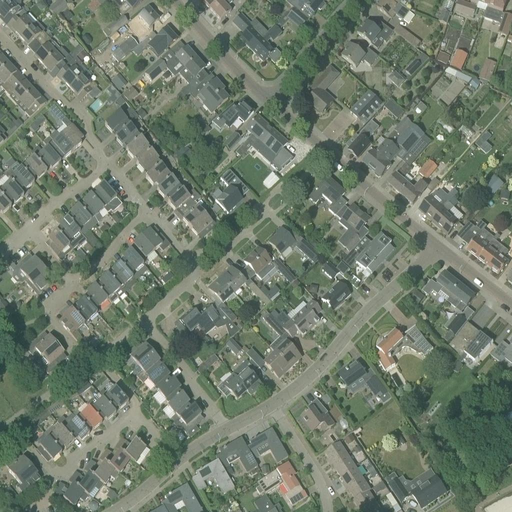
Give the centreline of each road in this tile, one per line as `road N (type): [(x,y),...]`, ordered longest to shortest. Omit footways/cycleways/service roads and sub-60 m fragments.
road 1 (unclassified): [(275,405),(320,369),(435,246)]
road 2 (unclassified): [(435,246),(267,102)]
road 3 (unclassified): [(24,442),(54,475),(135,413),(97,359)]
road 4 (residential): [(105,162),(85,133),(86,119),(0,35)]
road 5 (unclassified): [(267,102),(171,0)]
road 6 (unclassified): [(225,431),(184,365),(143,321)]
road 7 (unclassified): [(117,511),(225,431)]
road 8 (unclassified): [(267,102),(352,0)]
